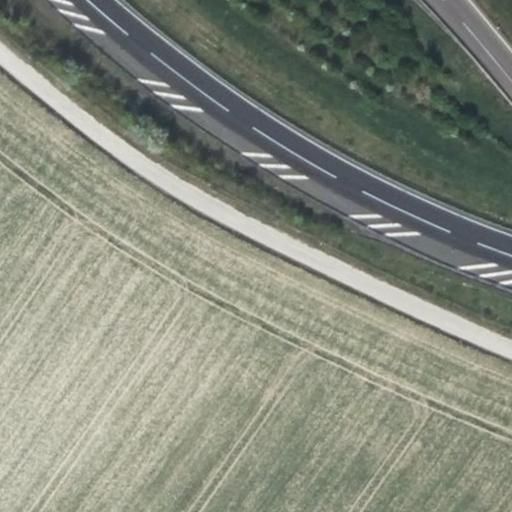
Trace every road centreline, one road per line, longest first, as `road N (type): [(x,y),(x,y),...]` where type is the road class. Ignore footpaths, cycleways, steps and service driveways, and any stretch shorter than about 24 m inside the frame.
road 1 (track): [(511,345),(199,200),(66,109),(0,49)]
road 2 (motorway): [(100,0),(296,146),(419,211),(511,247)]
